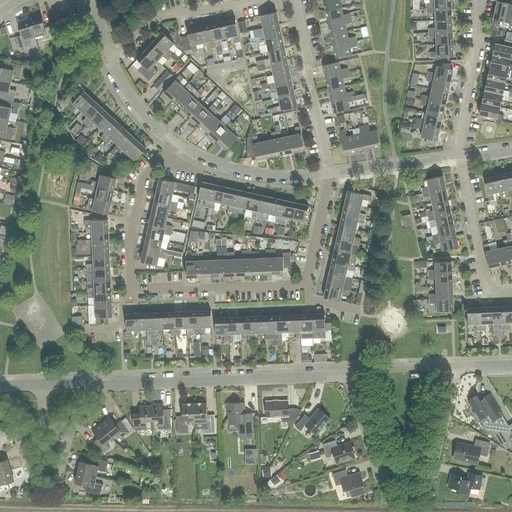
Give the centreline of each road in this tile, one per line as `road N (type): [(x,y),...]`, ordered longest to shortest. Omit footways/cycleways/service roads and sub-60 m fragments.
road 1 (residential): [(329,175),(305,283),(130,289),(128,249),(147,172),(174,142)]
road 2 (residential): [(348,371),(38,387)]
road 3 (residential): [(348,371),(375,466),(383,476),(425,475),(437,458),(454,365)]
road 4 (residential): [(329,175),(290,0)]
road 5 (residential): [(459,154),(488,291),(511,290)]
road 6 (residential): [(41,421),(66,431),(52,483),(40,485),(34,476),(19,442),(18,430),(27,427)]
road 7 (residential): [(174,142),(262,177),(329,175)]
road 8 (residential): [(459,154),(482,0)]
road 9 (residential): [(110,56),(155,19),(247,0)]
road 10 (residential): [(329,175),(459,154)]
